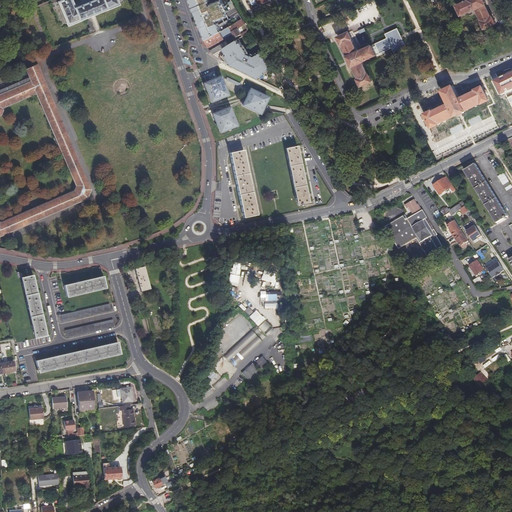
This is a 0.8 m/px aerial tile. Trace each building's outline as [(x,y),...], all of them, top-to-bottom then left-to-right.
[(67,24),(68,25),(81,20),(80,19),(105,9),(106,10),(118,5),(118,4),(123,2),(122,0),(92,0),(75,7),(72,0),(60,0),(52,4),(62,27),(67,24)] [(269,0),(268,0),(247,0),(251,9),(262,3),(263,3),(269,0)] [(483,0),(467,0),(456,5),(461,14),(472,9),(475,8),(481,20),(481,21),(484,27),(494,22),(491,16),(490,16),(484,4),(485,3),(483,0)] [(88,28),(90,33),(96,31),(90,18),(86,20),(90,27),(88,28)] [(233,24),(236,28),(244,24),(242,20),(234,24),(233,24)] [(233,24),(226,28),(227,30),(229,29),(231,32),(234,38),(239,35),(240,37),(249,32),(248,30),(239,34),(236,28),(233,24)] [(358,78),(358,79),(361,86),(371,81),(368,74),(367,74),(362,62),(365,60),(365,59),(391,47),(393,52),(405,46),(397,28),(385,34),(387,38),(375,43),(375,45),(372,46),(371,46),(361,51),(360,50),(357,52),(351,40),(351,39),(348,32),(338,37),(341,44),(342,44),(348,56),(347,56),(352,66),(353,66),(358,78)] [(225,29),(220,31),(224,38),(228,35),(228,34),(225,29)] [(364,42),(365,44),(369,43),(364,29),(355,33),(360,43),(364,42)] [(224,38),(220,31),(215,34),(215,35),(219,41),(224,38)] [(215,35),(205,41),(208,47),(219,41),(215,35)] [(223,48),(227,55),(226,56),(231,65),(258,78),(265,74),(264,73),(271,68),(261,52),(254,57),(247,54),(238,39),(227,46),(224,48),(223,48)] [(221,44),(210,51),(213,55),(220,50),(223,48),(221,44)] [(75,158),(63,129),(49,96),(43,81),(36,65),(26,70),(29,77),(0,89),(0,234),(31,221),(63,207),(86,197),(89,189),(75,158)] [(209,103),(210,102),(215,100),(223,96),(222,95),(225,94),(218,78),(201,85),(209,103)] [(283,89),(278,81),(273,86),(279,89),(283,89)] [(487,99),(481,85),(474,88),(475,90),(458,98),(452,84),(441,90),(447,103),(431,111),(431,110),(424,113),(430,127),(487,99)] [(259,116),(268,98),(248,89),(246,93),(239,107),(259,116)] [(219,129),(220,132),(234,127),(233,124),(234,123),(228,108),(222,110),(220,111),(215,113),(211,115),(218,130),(219,129)] [(308,203),(296,146),(285,148),(297,205),(308,203)] [(257,215),(243,151),(230,154),(244,218),(257,215)] [(464,170),(497,223),(508,217),(504,211),(493,193),(482,175),(475,164),(464,170)] [(511,188),(503,173),(498,177),(511,200),(511,188)] [(439,195),(451,186),(446,178),(444,180),(443,179),(433,185),(439,195)] [(398,249),(418,239),(426,256),(442,249),(416,198),(406,204),(412,216),(407,219),(406,216),(386,226),(398,249)] [(445,209),(440,212),(442,216),(448,213),(450,216),(465,205),(462,202),(459,204),(461,207),(459,208),(458,206),(448,212),(445,209)] [(445,223),(461,249),(470,244),(455,220),(452,221),(451,219),(445,223)] [(463,226),(474,242),(482,236),(472,221),(463,226)] [(477,262),(469,266),(475,275),(483,271),(477,262)] [(497,262),(486,269),(492,278),(495,276),(496,276),(500,274),(499,273),(503,271),(497,262)] [(230,275),(239,276),(240,267),(231,266),(230,275)] [(145,270),(136,272),(142,294),(150,292),(145,270)] [(272,283),(274,273),(263,271),(261,280),(272,283)] [(33,275),(19,278),(33,340),(46,337),(33,275)] [(79,282),(63,285),(66,296),(105,287),(102,276),(95,278),(79,282)] [(480,276),(473,280),(476,284),(482,280),(480,276)] [(264,308),(277,309),(277,295),(265,294),(264,308)] [(110,311),(108,304),(60,315),(62,322),(110,311)] [(256,310),(249,317),(258,326),(265,320),(256,310)] [(113,326),(112,319),(64,330),(66,338),(113,326)] [(265,320),(258,327),(267,336),(274,329),(265,320)] [(250,329),(223,355),(233,366),(261,340),(250,329)] [(48,358),(35,361),(38,372),(119,353),(117,342),(92,348),(70,353),(48,358)] [(254,362),(255,364),(263,357),(261,355),(254,362)] [(263,357),(255,364),(260,369),(267,362),(263,357)] [(12,362),(3,363),(4,373),(14,371),(12,362)] [(242,372),(249,380),(259,371),(252,364),(242,372)] [(206,376),(210,381),(217,376),(212,371),(206,376)] [(479,375),(473,379),(480,388),(485,384),(479,375)] [(130,388),(120,389),(122,403),(132,401),(130,388)] [(92,391),(77,393),(78,411),(93,409),(92,391)] [(52,400),(52,409),(66,408),(65,397),(58,397),(58,399),(52,400)] [(130,405),(120,406),(121,411),(123,411),(127,427),(137,425),(134,409),(131,410),(130,405)] [(37,409),(27,409),(28,420),(37,420),(37,409)] [(64,421),(65,431),(74,430),(73,420),(64,421)] [(65,454),(81,453),(81,439),(65,439),(65,454)] [(104,481),(113,480),(113,479),(117,479),(117,480),(121,479),(121,468),(108,469),(103,469),(104,481)] [(57,485),(57,474),(38,474),(38,486),(57,485)] [(82,487),(82,488),(82,489),(88,489),(87,476),(72,477),(73,487),(82,487)] [(157,476),(150,479),(154,488),(161,485),(157,476)]
